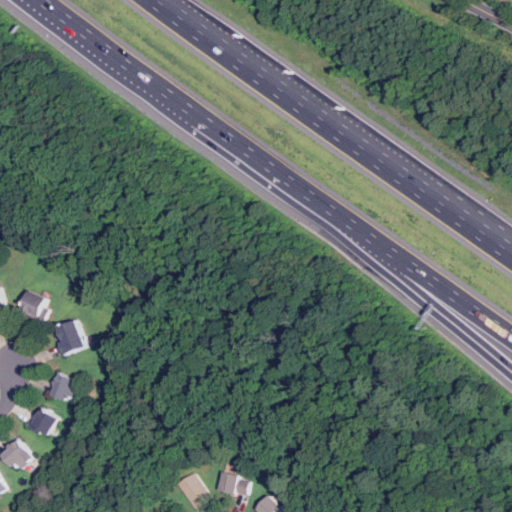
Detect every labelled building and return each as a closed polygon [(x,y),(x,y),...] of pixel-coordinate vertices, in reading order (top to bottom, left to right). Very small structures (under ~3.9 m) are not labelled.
[(0,288),(0,317),(2,317),(0,307),(11,304),(8,287),(0,288)] [(24,309),(47,321),(57,299),(34,288),(24,309)] [(60,327),(69,355),(94,347),(85,319),(60,327)] [(58,394),(82,402),(89,381),(66,372),(58,394)] [(67,419),(47,404),(33,424),(53,438),(67,419)] [(22,470),(41,456),(27,437),(8,451),(22,470)] [(0,491),(10,486),(0,465),(0,491)] [(184,482),(196,506),(214,497),(201,472),(184,482)] [(254,493),(257,477),(229,472),(226,488),(254,493)] [(291,505),(277,493),(263,510),(265,511),(289,511),(287,510),(291,505)]
